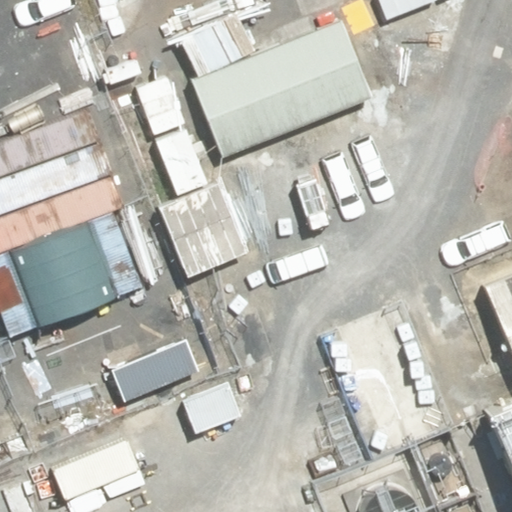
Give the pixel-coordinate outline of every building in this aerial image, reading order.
[(203,80),(196,83),(226,158),(385,94),(355,19),(267,55),(249,12),(186,37),(203,80)] [(184,72),(139,90),(173,179),(219,161),(184,72)] [(230,187),(168,209),(193,280),(255,258),(230,187)] [(511,218),(462,239),(505,343),(511,340),(511,218)] [(511,359),(463,379),(511,498),(511,359)]
